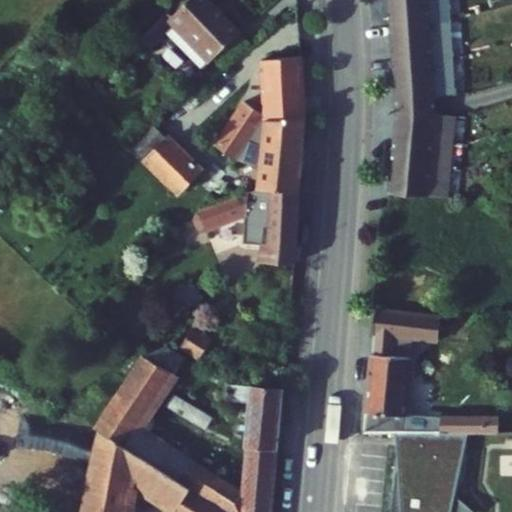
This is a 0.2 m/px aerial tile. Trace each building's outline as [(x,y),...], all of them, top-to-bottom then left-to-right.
[(241,27),(213,0),(181,0),(170,11),(166,6),(137,34),(147,45),(164,28),(203,66),(241,27)] [(388,0),(389,17),(443,14),(441,0),(388,0)] [(389,17),(391,57),(430,53),(447,52),(443,14),(389,17)] [(259,56),(261,112),(261,116),(303,111),(298,38),(285,39),(285,53),(259,56)] [(391,57),(393,86),(432,84),(430,53),(391,57)] [(432,84),(393,86),(394,108),(434,109),(432,84)] [(245,99),(231,116),(241,123),(248,114),(254,119),(261,112),(245,99)] [(394,108),(392,135),(433,137),(434,109),(394,108)] [(453,109),(434,109),(433,137),(450,139),(453,109)] [(299,188),(303,111),(261,116),(261,112),(254,119),(248,114),(241,123),(231,116),(216,136),(227,144),(223,148),(233,155),(236,150),(259,158),(258,185),(299,188)] [(156,126),(132,149),(147,164),(151,159),(183,191),(202,169),(156,126)] [(392,135),(389,164),(431,166),(433,137),(392,135)] [(216,136),(213,140),(223,148),(227,144),(216,136)] [(431,166),(449,168),(450,139),(433,137),(431,166)] [(389,164),(387,191),(446,194),(449,168),(431,166),(389,164)] [(293,261),(299,188),(258,185),(202,209),(209,228),(244,212),(243,219),(254,220),(253,240),(260,241),(260,258),(293,261)] [(441,316),(378,307),(364,431),(395,429),(396,413),(405,412),(410,354),(396,353),(398,332),(412,334),(439,337),(441,316)] [(457,319),(441,316),(439,337),(456,339),(457,319)] [(180,320),(171,334),(181,341),(180,342),(199,356),(210,339),(192,325),(190,328),(180,320)] [(398,332),(396,353),(410,354),(412,334),(398,332)] [(93,426),(98,428),(179,481),(192,460),(148,432),(155,419),(147,414),(185,358),(166,345),(139,356),(93,426)] [(243,493),(241,511),(272,511),(282,390),(220,387),(219,408),(248,410),(243,493)] [(444,412),(443,428),(472,428),(511,426),(511,415),(501,417),(500,410),(444,412)] [(430,420),(430,429),(443,428),(444,412),(430,413),(430,420)] [(80,511),(130,511),(135,492),(167,511),(228,511),(179,481),(98,428),(82,505),(80,511)] [(460,462),(472,428),(443,428),(430,429),(425,429),(396,429),(397,452),(389,511),(462,511),(471,502),(457,491),(460,462)] [(192,460),(179,481),(228,511),(241,511),(243,493),(192,460)] [(49,498),(46,511),(80,511),(82,505),(49,498)]
